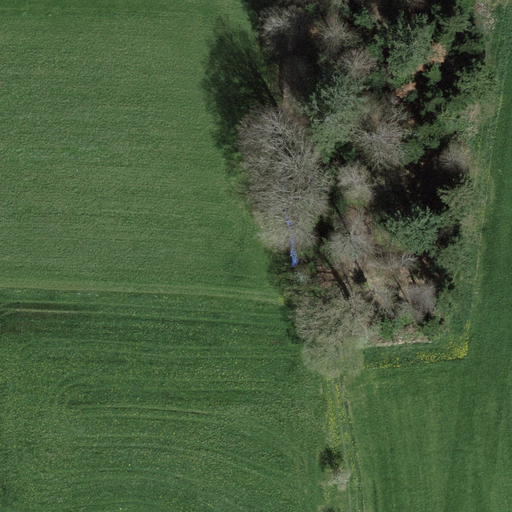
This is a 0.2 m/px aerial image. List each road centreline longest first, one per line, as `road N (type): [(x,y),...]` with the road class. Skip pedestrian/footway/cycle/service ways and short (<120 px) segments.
road 1 (track): [(354,511),(338,389),(344,293),(373,172),(392,0)]
road 2 (track): [(504,0),(454,235),(344,293)]
